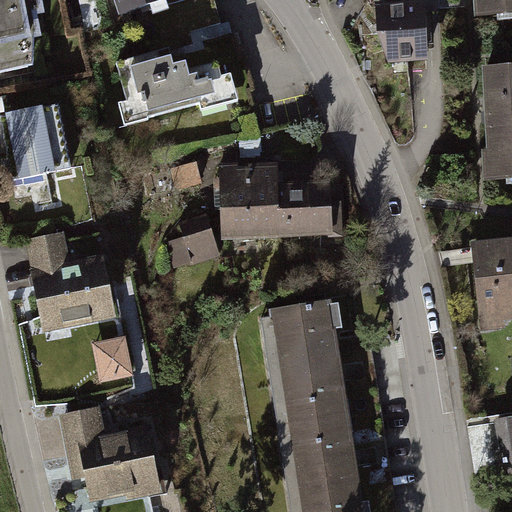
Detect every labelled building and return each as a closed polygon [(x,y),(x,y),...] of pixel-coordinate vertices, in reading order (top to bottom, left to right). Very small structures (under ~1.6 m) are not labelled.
[(30,0),(0,0),(0,71),(43,64),(30,0)] [(167,0),(118,0),(125,18),(168,3),(167,0)] [(511,0),(477,0),(478,14),(511,13),(511,0)] [(422,4),(378,6),(378,34),(389,60),(425,58),(422,4)] [(172,49),(129,62),(140,97),(119,103),(127,129),(233,96),(220,55),(178,68),(172,49)] [(511,67),(486,69),(490,153),(486,153),(487,179),(511,177),(511,67)] [(57,100),(3,111),(16,178),(70,167),(57,100)] [(279,163),(217,166),(221,237),(330,231),(328,179),(280,181),(279,163)] [(203,216),(163,231),(177,269),(217,254),(203,216)] [(63,230),(31,236),(46,316),(112,303),(102,249),(68,255),(63,230)] [(511,242),(474,247),(481,318),(511,315),(511,242)] [(363,511),(334,296),(270,305),(298,511),(363,511)] [(97,409),(71,414),(88,503),(161,489),(149,424),(101,433),(97,409)] [(511,413),(503,415),(509,470),(511,469),(511,413)]
